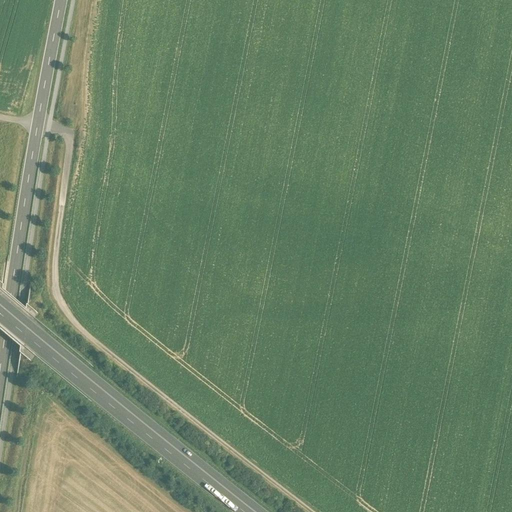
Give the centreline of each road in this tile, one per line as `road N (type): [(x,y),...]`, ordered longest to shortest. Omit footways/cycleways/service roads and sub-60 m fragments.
road 1 (track): [(309,511),(56,302),(57,227),(72,135),(0,120)]
road 2 (tertiary): [(0,374),(62,0)]
road 3 (trunk): [(0,311),(247,511)]
